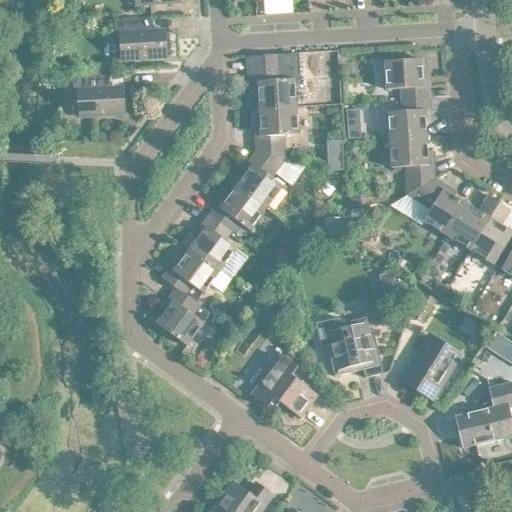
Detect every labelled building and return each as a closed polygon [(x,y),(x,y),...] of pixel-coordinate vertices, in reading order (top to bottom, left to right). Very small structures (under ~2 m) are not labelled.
[(123,28),(124,54),(166,51),(164,24),(155,25),(154,12),(117,14),(118,28),(123,28)] [(261,88),(262,103),(299,100),(297,73),(283,73),(282,48),(253,50),(256,89),(261,88)] [(403,82),(403,94),(432,92),(430,67),(425,67),(424,53),(387,55),(389,83),(403,82)] [(104,57),(95,57),(96,70),(104,69),(104,57)] [(81,85),(82,110),(124,108),(122,81),(113,82),(112,69),(104,69),(96,70),(75,71),(76,85),(81,85)] [(390,106),(392,134),(429,131),(428,117),(433,117),(432,92),(403,94),(404,105),(390,106)] [(257,117),(259,144),(288,153),(287,129),(301,128),(299,100),(262,103),(263,117),(257,117)] [(408,160),(409,188),(437,172),(435,145),(430,146),(429,131),(392,134),(394,161),(408,160)] [(247,168),(239,180),(269,202),(286,180),(274,171),(288,153),(259,144),(243,165),(247,168)] [(426,215),(450,230),(469,198),(457,190),(459,186),(437,172),(409,188),(433,203),(426,215)] [(226,188),(211,208),(234,225),(241,216),(252,224),(269,202),(239,180),(230,191),(226,188)] [(363,188),(352,189),(352,199),(364,199),(363,188)] [(450,230),(473,244),(502,197),(491,190),(481,205),(469,198),(450,230)] [(511,202),(502,197),(473,244),(497,258),(511,233),(511,223),(503,219),(511,204),(511,202)] [(201,231),(192,243),(222,265),(239,243),(227,234),(234,225),(211,208),(197,228),(201,231)] [(348,210),(326,211),(327,224),(349,223),(348,210)] [(164,272),(178,282),(179,282),(187,288),(188,288),(194,279),(205,287),(222,265),(192,243),(183,254),(179,251),(164,272)] [(287,255),(281,251),(276,256),(282,261),(287,255)] [(395,266),(382,269),(387,294),(412,289),(409,273),(397,275),(395,266)] [(441,276),(436,284),(445,289),(450,281),(441,276)] [(194,279),(188,288),(199,296),(205,287),(194,279)] [(179,282),(178,282),(164,302),(168,305),(159,317),(189,339),(206,317),(195,308),(202,299),(199,296),(188,288),(187,288),(179,282)] [(425,287),(413,310),(427,317),(439,294),(425,287)] [(235,303),(227,315),(235,320),(243,309),(235,303)] [(337,370),(365,363),(367,372),(374,370),(386,367),(376,324),(372,324),(369,311),(347,316),(349,323),(347,324),(348,331),(333,334),(337,350),(333,351),(337,370)] [(407,373),(435,390),(460,349),(432,332),(407,373)] [(254,389),(284,411),(291,402),(303,411),(320,388),(294,369),(300,360),(284,348),(254,389)] [(465,442),(478,439),(511,430),(511,404),(511,402),(511,401),(511,375),(491,381),(496,400),(457,410),(465,442)] [(209,510),(211,511),(257,511),(275,489),(258,477),(250,487),(235,476),(209,510)] [(287,511),(306,511),(294,503),(287,511)]
